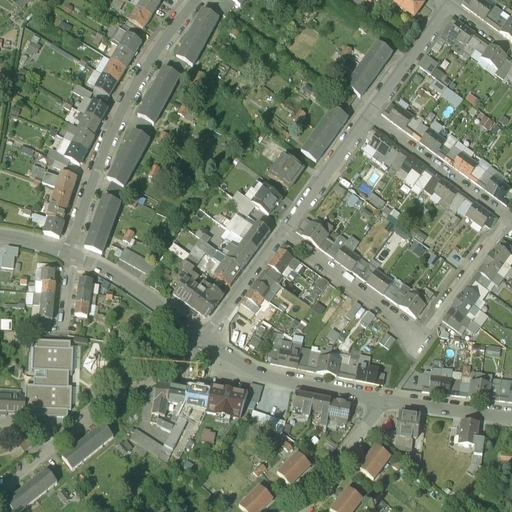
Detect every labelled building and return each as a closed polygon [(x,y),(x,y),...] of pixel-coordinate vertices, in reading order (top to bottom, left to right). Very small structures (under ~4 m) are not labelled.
[(135,0),(131,6),(137,9),(143,0),(135,0)] [(157,4),(151,0),(143,0),(137,9),(151,19),(160,6),(157,4)] [(234,4),(229,0),(223,0),(215,11),(224,18),(234,4)] [(423,6),(415,0),(396,0),(393,4),(413,19),(414,18),(417,14),(423,6)] [(474,0),(470,6),(467,10),(475,16),(485,3),(480,0),(474,0)] [(470,6),(465,1),(461,6),(467,10),(470,6)] [(485,3),(475,16),(484,22),(487,18),(493,9),(488,6),(485,3)] [(151,19),(137,9),(129,22),(143,31),(151,19)] [(493,9),(487,18),(495,23),(499,18),(498,18),(501,15),(493,9)] [(218,20),(202,11),(176,58),(177,59),(187,64),(192,67),(218,20)] [(260,19),(255,15),(251,20),(256,24),(260,19)] [(495,23),(487,18),(484,22),(491,28),(495,23)] [(507,24),(499,18),(495,23),(503,29),(507,24)] [(452,19),(445,29),(450,33),(458,23),(452,19)] [(503,29),(499,34),(508,40),(511,33),(511,23),(509,21),(503,29)] [(143,31),(129,22),(124,28),(139,37),(143,31)] [(466,29),(458,23),(450,33),(448,36),(456,42),(466,29)] [(503,29),(495,23),(491,28),(499,34),(503,29)] [(367,30),(361,26),(358,31),(364,35),(367,30)] [(124,28),(124,27),(121,32),(127,35),(136,41),(139,37),(124,28)] [(474,35),(466,29),(456,42),(464,48),(465,48),(471,40),(474,35)] [(239,34),(233,30),(230,35),(235,39),(239,34)] [(121,32),(119,31),(111,45),(118,50),(118,49),(127,35),(121,32)] [(127,35),(118,49),(133,58),(141,44),(136,41),(127,35)] [(482,41),(474,35),(471,40),(478,45),(479,45),(482,41)] [(390,42),(383,37),(379,41),(387,47),(390,42)] [(471,40),(465,48),(464,48),(462,51),(470,57),(478,45),(471,40)] [(490,47),(482,41),(479,45),(479,46),(487,51),(490,47)] [(38,58),(43,46),(32,42),(28,54),(38,58)] [(464,48),(456,42),(452,49),(460,55),(462,51),(464,48)] [(376,45),(345,88),(356,97),(360,99),(391,56),(376,45)] [(487,51),(479,46),(475,51),(483,57),(487,51)] [(113,47),(106,58),(112,61),(118,50),(113,47)] [(222,47),(215,57),(221,61),(228,51),(222,47)] [(481,59),(481,60),(489,66),(498,53),(490,47),(487,51),(483,57),(481,59)] [(351,52),(346,48),(339,57),(344,61),(351,52)] [(112,61),(110,63),(125,71),(133,58),(118,49),(118,50),(112,61)] [(483,57),(475,51),(471,57),(474,59),(476,56),(481,59),(483,57)] [(498,53),(489,66),(497,72),(503,63),(506,59),(498,53)] [(419,68),(431,76),(438,66),(427,58),(419,68)] [(187,64),(177,59),(171,69),(181,74),(187,64)] [(511,67),(511,62),(506,59),(503,63),(511,69),(511,67)] [(448,71),(452,65),(447,62),(443,67),(448,71)] [(125,71),(110,63),(102,76),(117,85),(125,71)] [(503,63),(497,72),(495,75),(503,81),(507,75),(511,69),(503,63)] [(180,78),(164,69),(138,116),(141,118),(151,124),(154,125),(180,78)] [(440,79),(444,74),(439,70),(435,75),(440,79)] [(334,76),(328,72),(325,77),(330,81),(334,76)] [(199,73),(192,85),(198,88),(205,76),(199,73)] [(503,81),(502,82),(505,84),(508,80),(511,82),(511,78),(507,75),(503,81)] [(117,85),(102,76),(95,89),(107,97),(109,98),(117,85)] [(91,95),(76,87),(72,94),(81,99),(88,103),(89,101),(92,96),(91,95)] [(95,89),(91,95),(92,96),(104,102),(107,97),(95,89)] [(347,90),(334,108),(343,114),(356,97),(347,90)] [(314,92),(310,97),(316,101),(319,96),(314,92)] [(74,110),(85,117),(93,103),(89,101),(88,103),(81,99),(74,110)] [(93,103),(85,117),(99,125),(107,111),(93,103)] [(183,105),(177,114),(183,118),(189,108),(183,105)] [(394,110),(389,106),(385,112),(390,115),(394,110)] [(405,113),(396,107),(394,110),(390,115),(387,120),(395,126),(405,113)] [(332,109),(301,153),(315,164),(347,120),(332,109)] [(385,112),(384,111),(381,116),(387,120),(390,115),(385,112)] [(300,112),(293,121),(298,125),(305,116),(300,112)] [(405,113),(395,126),(403,132),(407,128),(412,120),(413,119),(405,113)] [(85,117),(78,130),(80,131),(92,138),(99,125),(85,117)] [(416,123),(412,120),(407,128),(414,133),(417,129),(424,120),(420,117),(416,123)] [(151,124),(141,118),(136,128),(146,134),(151,124)] [(494,125),(489,121),(485,126),(491,130),(494,125)] [(68,136),(75,140),(80,131),(78,130),(73,127),(68,136)] [(414,133),(407,128),(403,132),(411,138),(414,133)] [(257,129),(251,137),(261,145),(268,136),(257,129)] [(377,133),(372,129),(368,133),(369,134),(374,138),(377,133)] [(425,135),(417,129),(414,133),(423,139),(425,135)] [(75,140),(72,145),(87,153),(94,140),(92,138),(80,131),(75,140)] [(423,139),(419,144),(428,150),(437,137),(429,131),(425,135),(423,139)] [(134,132),(108,180),(112,182),(122,188),(123,188),(149,141),(134,132)] [(168,136),(162,133),(157,144),(163,147),(168,136)] [(290,137),(284,133),(280,138),(286,142),(290,137)] [(386,139),(377,133),(374,138),(370,143),(368,146),(376,152),(386,139)] [(423,139),(414,133),(411,138),(419,144),(423,139)] [(369,134),(365,139),(370,143),(374,138),(369,134)] [(450,136),(445,143),(453,148),(457,143),(458,141),(450,136)] [(445,143),(437,137),(428,150),(436,156),(442,147),(445,143)] [(394,145),(386,139),(376,152),(385,158),(391,150),(394,145)] [(453,148),(445,143),(442,147),(450,152),(453,148)] [(473,154),(457,143),(453,148),(461,154),(469,160),(473,154)] [(87,153),(72,145),(65,157),(65,158),(70,161),(79,166),(87,153)] [(402,151),(394,145),(391,150),(398,155),(399,155),(402,151)] [(450,152),(442,147),(439,151),(447,157),(450,152)] [(461,154),(453,148),(450,152),(447,157),(455,163),(461,154)] [(31,158),(32,152),(20,149),(18,155),(31,158)] [(398,155),(391,150),(387,155),(395,160),(398,155)] [(410,157),(402,151),(399,155),(406,161),(410,157)] [(447,157),(439,151),(436,156),(444,161),(447,157)] [(65,157),(54,153),(50,161),(55,163),(66,168),(67,168),(70,161),(65,158),(65,157)] [(469,160),(461,154),(455,163),(452,167),(460,173),(469,160)] [(399,155),(398,155),(395,160),(392,164),(400,170),(406,161),(399,155)] [(303,171),(284,157),(269,177),(288,191),(303,171)] [(418,163),(410,157),(406,161),(400,170),(401,170),(409,176),(418,163)] [(455,163),(447,157),(444,161),(452,167),(455,163)] [(469,160),(460,173),(468,179),(471,175),(477,168),(478,166),(469,160)] [(66,168),(55,163),(53,168),(64,173),(66,168)] [(426,169),(418,163),(409,176),(417,182),(423,173),(426,169)] [(400,170),(392,164),(390,167),(398,173),(401,170),(400,170)] [(160,169),(154,166),(149,177),(155,180),(160,169)] [(485,174),(477,168),(471,175),(479,180),(480,181),(485,174)] [(434,174),(426,169),(423,173),(431,179),(434,174)] [(431,179),(423,173),(419,179),(427,185),(431,179)] [(493,179),(485,173),(485,174),(480,181),(487,186),(493,179)] [(42,184),(56,189),(59,179),(45,174),(42,184)] [(77,179),(61,174),(59,179),(56,189),(72,195),(77,179)] [(442,180),(434,174),(431,179),(439,185),(442,180)] [(479,180),(471,175),(468,179),(476,185),(479,180)] [(487,186),(484,191),(492,197),(502,184),(493,178),(493,179),(487,186)] [(427,185),(419,179),(417,182),(415,184),(424,190),(428,185),(427,185)] [(439,185),(431,179),(427,185),(428,185),(435,190),(439,185)] [(450,186),(442,180),(439,185),(435,190),(433,193),(441,199),(450,186)] [(480,181),(479,180),(476,185),(484,191),(487,186),(480,181)] [(122,188),(112,182),(107,192),(117,198),(122,188)] [(262,189),(255,184),(250,190),(257,196),(251,204),(250,206),(254,209),(257,211),(258,210),(267,216),(275,205),(276,206),(280,201),(263,188),(262,189)] [(502,184),(492,197),(501,203),(507,193),(510,190),(506,187),(502,184)] [(435,190),(428,185),(424,190),(423,192),(428,195),(430,192),(433,194),(433,193),(435,190)] [(459,192),(450,186),(441,199),(449,205),(452,202),(455,197),(459,192)] [(72,195),(56,189),(51,203),(67,209),(72,195)] [(338,191),(332,199),(338,204),(344,196),(338,191)] [(441,199),(433,193),(433,194),(430,192),(428,195),(431,197),(429,198),(438,204),(441,199)] [(467,198),(459,192),(455,197),(463,202),(463,203),(467,198)] [(251,204),(236,193),(232,199),(250,213),(254,209),(250,206),(251,204)] [(511,196),(507,193),(501,203),(506,207),(511,199),(511,196)] [(133,195),(129,206),(135,209),(140,198),(133,195)] [(358,200),(352,197),(348,202),(354,206),(358,200)] [(463,202),(455,197),(452,202),(460,208),(463,202)] [(121,204),(104,198),(84,249),(101,255),(121,204)] [(475,204),(467,198),(463,203),(471,208),(475,204)] [(250,213),(232,199),(227,205),(240,215),(246,219),(247,218),(250,213)] [(455,214),(447,208),(449,205),(441,199),(438,204),(437,205),(447,212),(446,213),(453,218),(454,217),(454,215),(455,214)] [(460,208),(452,202),(449,205),(447,208),(455,214),(457,212),(460,208)] [(67,209),(51,203),(47,218),(49,219),(62,224),(67,209)] [(471,208),(463,203),(457,212),(465,218),(466,217),(465,217),(471,208)] [(471,208),(465,217),(466,217),(473,223),(483,210),(475,204),(471,208)] [(491,216),(483,210),(473,223),(482,229),(484,226),(491,216)] [(246,219),(240,215),(237,219),(243,223),(246,219)] [(497,220),(491,216),(484,226),(490,230),(497,220)] [(246,219),(243,223),(237,219),(227,232),(242,243),(255,253),(269,234),(247,218),(246,219)] [(62,224),(49,219),(43,235),(59,240),(64,225),(62,224)] [(309,227),(303,223),(299,229),(305,233),(309,227)] [(305,233),(302,237),(310,243),(319,230),(311,224),(309,227),(305,233)] [(332,230),(324,224),(319,230),(328,236),(332,230)] [(227,232),(221,227),(214,235),(225,243),(220,249),(229,256),(232,258),(236,252),(242,243),(227,232)] [(299,229),(296,233),(302,237),(305,233),(299,229)] [(319,230),(310,243),(318,249),(322,245),(325,240),(328,236),(319,230)] [(134,234),(128,231),(123,242),(129,244),(134,234)] [(433,244),(418,233),(414,238),(430,250),(433,244)] [(215,244),(204,235),(200,241),(205,245),(208,247),(211,250),(215,244)] [(333,245),(325,240),(322,245),(329,251),(333,245)] [(205,245),(200,241),(195,248),(203,254),(206,250),(203,247),(205,245)] [(511,249),(501,241),(497,246),(508,254),(511,249)] [(255,253),(242,243),(236,252),(232,258),(245,267),(255,253)] [(289,248),(284,244),(280,250),(289,257),(293,251),(288,248),(289,248)] [(355,250),(347,244),(344,248),(352,254),(355,250)] [(329,251),(322,245),(318,249),(326,255),(329,251)] [(341,251),(334,245),(333,245),(329,251),(337,256),(341,251)] [(497,246),(491,254),(490,254),(504,264),(510,256),(508,254),(497,246)] [(211,250),(208,247),(206,250),(203,254),(221,267),(225,260),(211,250)] [(344,248),(341,251),(337,256),(334,261),(342,267),(352,254),(344,248)] [(289,257),(280,250),(274,258),(287,268),(293,260),(289,257)] [(156,268),(125,251),(120,261),(149,277),(156,268)] [(337,256),(329,251),(326,255),(334,261),(337,256)] [(352,254),(342,267),(351,273),(354,268),(357,264),(360,260),(352,254)] [(504,264),(490,254),(483,265),(496,275),(504,264)] [(199,263),(189,256),(184,263),(194,270),(199,263)] [(232,258),(229,256),(225,260),(242,272),(245,267),(232,258)] [(287,268),(274,258),(268,267),(272,270),(278,274),(281,276),(287,268)] [(221,267),(214,277),(230,289),(242,272),(225,260),(221,267)] [(293,260),(287,268),(293,273),(299,264),(293,260)] [(368,266),(360,260),(357,264),(365,270),(367,266),(368,266)] [(365,270),(357,264),(354,268),(362,274),(365,270)] [(504,264),(496,275),(503,280),(511,269),(509,268),(504,264)] [(483,265),(477,273),(482,277),(490,283),(496,275),(483,265)] [(375,272),(367,266),(365,270),(362,274),(362,275),(366,270),(373,275),(375,272)] [(268,267),(262,275),(267,278),(272,270),(268,267)] [(362,274),(354,268),(351,273),(358,279),(362,274)] [(272,270),(267,278),(272,282),(278,274),(272,270)] [(373,275),(366,270),(362,275),(370,280),(373,275)] [(52,272),(42,271),(40,284),(42,284),(53,285),(54,273),(52,272)] [(384,278),(376,271),(375,272),(373,275),(370,280),(366,284),(375,291),(384,278)] [(477,273),(471,281),(476,285),(476,284),(482,277),(477,273)] [(278,274),(272,282),(275,283),(275,284),(278,286),(284,278),(281,276),(278,274)] [(362,275),(362,274),(358,279),(366,284),(370,280),(362,275)] [(262,275),(256,282),(261,286),(267,278),(262,275)] [(496,275),(490,283),(497,288),(503,280),(496,275)] [(199,290),(182,277),(176,286),(177,287),(176,287),(179,289),(173,297),(187,307),(199,290)] [(490,283),(482,277),(476,284),(481,288),(485,291),(490,283)] [(267,278),(261,286),(269,292),(275,284),(275,283),(272,282),(267,278)] [(384,278),(375,291),(383,297),(386,292),(390,287),(392,284),(384,278)] [(328,284),(322,280),(316,289),(322,293),(328,284)] [(82,281),(80,281),(78,293),(91,295),(93,283),(82,281)] [(471,281),(466,289),(470,293),(476,285),(471,281)] [(261,286),(256,282),(250,291),(263,300),(269,292),(261,286)] [(53,285),(42,284),(41,296),(54,297),(55,285),(53,285)] [(202,299),(215,309),(223,298),(204,284),(199,290),(206,295),(202,299)] [(476,285),(470,293),(475,296),(481,288),(476,284),(476,285)] [(398,293),(390,287),(386,292),(394,298),(397,294),(398,293)] [(411,292),(403,287),(398,293),(397,294),(405,299),(408,295),(411,292)] [(422,290),(418,287),(414,292),(419,295),(422,290)] [(429,292),(425,289),(420,295),(424,298),(429,292)] [(470,293),(466,289),(460,297),(459,297),(473,307),(475,304),(479,299),(475,296),(470,293)] [(199,290),(187,307),(204,320),(208,319),(215,309),(202,299),(206,295),(199,290)] [(321,294),(315,290),(313,293),(319,298),(321,294)] [(263,300),(250,291),(244,299),(254,306),(257,309),(263,300)] [(269,292),(263,300),(268,304),(274,297),(269,294),(270,293),(269,292)] [(394,298),(386,292),(383,297),(391,302),(394,298)] [(91,295),(78,293),(77,305),(89,307),(91,295)] [(405,299),(397,294),(394,298),(402,303),(405,299)] [(41,296),(34,295),(33,307),(40,308),(41,296)] [(402,303),(399,308),(407,314),(416,301),(408,295),(405,299),(402,303)] [(424,298),(420,295),(416,301),(425,307),(429,301),(424,298)] [(54,297),(41,296),(40,308),(53,309),(54,297)] [(473,307),(459,297),(452,308),(465,317),(468,314),(473,307)] [(402,303),(394,298),(391,302),(399,308),(402,303)] [(254,306),(244,299),(240,305),(250,312),(254,306)] [(263,300),(257,309),(259,310),(262,312),(268,304),(263,300)] [(284,300),(281,305),(290,311),(293,306),(284,300)] [(425,307),(416,301),(407,314),(415,320),(425,307)] [(355,304),(345,318),(350,321),(360,308),(355,304)] [(89,307),(77,305),(75,317),(87,319),(89,307)] [(281,305),(277,310),(283,314),(286,309),(281,305)] [(254,306),(250,312),(254,315),(259,310),(257,309),(254,306)] [(473,307),(468,314),(473,318),(478,311),(473,307)] [(53,309),(40,308),(39,320),(51,321),(52,321),(53,309)] [(465,317),(452,308),(451,308),(452,308),(446,316),(455,323),(459,326),(465,318),(465,317)] [(455,323),(446,316),(442,322),(451,329),(455,323)] [(459,326),(455,323),(451,329),(458,334),(462,328),(465,330),(471,323),(465,318),(459,326)] [(51,321),(39,320),(37,320),(36,332),(49,334),(51,321)] [(11,321),(0,321),(0,332),(11,332),(11,321)] [(294,322),(291,327),(289,330),(294,333),(296,330),(299,325),(294,322)] [(253,347),(259,350),(265,342),(259,339),(261,337),(264,339),(265,336),(263,335),(266,330),(260,328),(253,340),(257,342),(253,347)] [(344,331),(336,343),(341,346),(349,335),(344,331)] [(337,336),(332,332),(329,336),(332,339),(331,341),(333,343),(335,341),(334,340),(337,336)] [(395,342),(386,335),(379,345),(388,352),(395,342)] [(70,344),(35,342),(35,349),(32,349),(31,372),(46,373),(45,380),(33,379),(33,387),(25,387),(25,398),(24,416),(24,417),(67,419),(67,412),(71,412),(71,389),(68,389),(68,374),(72,374),(73,350),(70,350),(70,344)] [(271,343),(270,347),(280,349),(280,351),(290,353),(292,344),(281,342),(281,345),(271,343)] [(302,347),(292,344),(290,353),(300,355),(299,360),(308,362),(309,360),(311,352),(301,350),(302,347)] [(84,369),(96,373),(100,361),(107,363),(111,351),(92,345),(84,369)] [(490,345),(488,355),(501,358),(503,348),(490,345)] [(280,349),(270,347),(267,360),(271,360),(271,359),(278,361),(280,351),(280,349)] [(290,353),(280,351),(278,361),(277,366),(287,368),(290,353)] [(320,354),(311,352),(309,360),(319,362),(319,358),(320,354)] [(300,355),(290,353),(287,368),(297,370),(299,360),(300,355)] [(350,357),(347,368),(357,370),(358,366),(368,368),(371,358),(362,356),(361,359),(350,357)] [(319,362),(317,369),(316,374),(326,376),(329,360),(319,358),(319,362)] [(308,362),(299,360),(297,370),(299,371),(301,365),(308,367),(308,362)] [(319,362),(309,360),(308,362),(308,367),(317,369),(319,362)] [(332,361),(329,360),(326,376),(336,378),(337,372),(339,366),(339,362),(332,361)] [(347,368),(339,366),(337,372),(346,374),(347,368)] [(368,368),(358,366),(356,376),(355,382),(365,384),(368,368)] [(357,370),(347,368),(346,374),(347,374),(356,376),(357,370)] [(378,370),(368,368),(365,384),(375,386),(377,376),(378,370)] [(384,377),(377,376),(375,386),(382,387),(384,377)] [(501,382),(491,381),(492,377),(481,376),(480,384),(491,385),(489,395),(499,396),(500,389),(501,382)] [(437,379),(430,378),(430,383),(429,388),(429,394),(439,395),(441,379),(440,379),(437,379)] [(451,380),(441,379),(439,395),(449,396),(450,391),(450,386),(451,380)] [(480,384),(470,383),(470,387),(469,393),(468,399),(478,400),(480,384)] [(262,388),(250,384),(247,395),(245,401),(255,404),(257,405),(262,388)] [(491,385),(480,384),(478,400),(489,401),(489,395),(491,385)] [(170,387),(157,387),(154,403),(155,403),(152,418),(165,419),(167,405),(170,387)] [(186,390),(170,387),(167,405),(178,407),(183,408),(186,390)] [(211,387),(209,395),(206,412),(206,414),(217,416),(217,417),(230,420),(230,419),(241,421),(241,419),(245,401),(247,395),(211,387)] [(509,391),(500,389),(499,396),(499,397),(509,398),(509,391)] [(186,390),(183,408),(177,420),(184,422),(189,409),(199,411),(199,410),(203,393),(186,390)] [(209,395),(203,393),(199,410),(206,412),(209,395)] [(314,398),(295,394),(292,409),(310,413),(311,413),(314,398)] [(25,398),(0,397),(0,416),(6,417),(6,415),(24,416),(25,398)] [(331,402),(314,398),(311,413),(322,415),(328,417),(331,402)] [(255,404),(245,401),(241,419),(249,421),(248,424),(281,434),(284,423),(253,412),(255,404)] [(351,405),(331,402),(328,417),(327,421),(347,425),(351,405)] [(178,407),(171,423),(174,425),(177,420),(183,408),(178,407)] [(310,413),(292,409),(291,416),(309,419),(310,413)] [(419,417),(399,414),(398,424),(397,423),(396,430),(397,430),(396,437),(412,439),(416,440),(419,417)] [(328,417),(322,415),(320,427),(326,428),(327,421),(328,417)] [(165,419),(152,418),(151,425),(155,425),(161,428),(166,421),(165,420),(165,419)] [(298,420),(285,418),(284,423),(283,430),(295,432),(297,422),(298,420)] [(184,422),(177,420),(174,425),(170,434),(167,440),(175,445),(186,423),(184,422)] [(171,423),(166,421),(161,428),(160,430),(170,434),(174,425),(171,423)] [(478,424),(461,422),(460,428),(457,428),(457,434),(460,434),(459,438),(464,439),(476,440),(478,424)] [(320,428),(309,423),(308,430),(316,434),(319,430),(320,428)] [(113,439),(103,427),(63,459),(72,471),(113,439)] [(214,445),(218,434),(206,430),(202,441),(214,445)] [(162,450),(135,431),(130,440),(157,459),(162,450)] [(31,447),(24,437),(19,441),(26,451),(31,447)] [(412,439),(396,437),(395,447),(400,451),(410,452),(412,439)] [(338,446),(329,438),(324,444),(334,452),(338,446)] [(476,440),(464,439),(463,447),(474,448),(475,448),(476,440)] [(175,445),(167,440),(164,446),(172,451),(175,445)] [(483,441),(476,440),(475,448),(474,448),(473,452),(482,453),(483,441)] [(129,453),(122,444),(117,449),(124,458),(129,453)] [(291,449),(287,444),(283,449),(287,453),(291,449)] [(375,447),(358,470),(373,481),(390,459),(375,447)] [(482,453),(473,452),(472,465),(480,466),(482,453)] [(297,454),(276,474),(290,488),(310,468),(297,454)] [(421,455),(409,454),(408,465),(418,474),(421,455)] [(401,467),(395,462),(392,467),(397,471),(401,467)] [(260,465),(252,473),(257,478),(265,470),(260,465)] [(47,472),(7,505),(12,511),(22,511),(57,484),(47,472)] [(224,473),(218,479),(226,487),(232,481),(224,473)] [(91,484),(84,475),(79,479),(86,488),(91,484)] [(260,511),(271,501),(258,488),(239,507),(243,511),(260,511)] [(347,490),(330,511),(353,511),(362,501),(347,490)] [(70,501),(63,492),(58,496),(65,505),(70,501)] [(378,492),(371,501),(377,505),(384,496),(378,492)] [(221,498),(217,502),(222,507),(226,503),(221,498)] [(222,507),(217,502),(213,506),(218,511),(222,507)]
